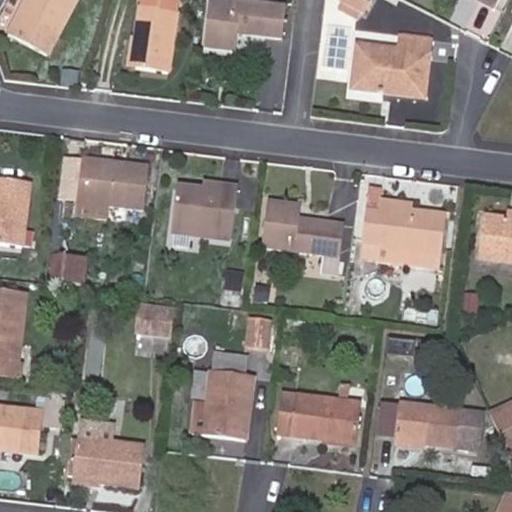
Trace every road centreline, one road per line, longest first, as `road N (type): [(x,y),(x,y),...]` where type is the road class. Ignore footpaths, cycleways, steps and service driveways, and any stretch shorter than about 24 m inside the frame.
road 1 (residential): [(511,173),(0,99)]
road 2 (unknown): [(293,141),(314,0)]
